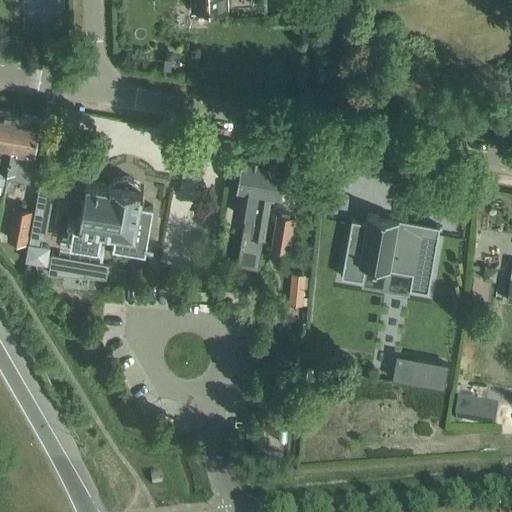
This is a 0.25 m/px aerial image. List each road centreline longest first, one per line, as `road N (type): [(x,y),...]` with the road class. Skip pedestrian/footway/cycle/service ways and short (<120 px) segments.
road 1 (unclassified): [(511,164),(93,91)]
road 2 (unclassified): [(511,492),(255,511)]
road 3 (motorway): [(85,511),(0,355)]
